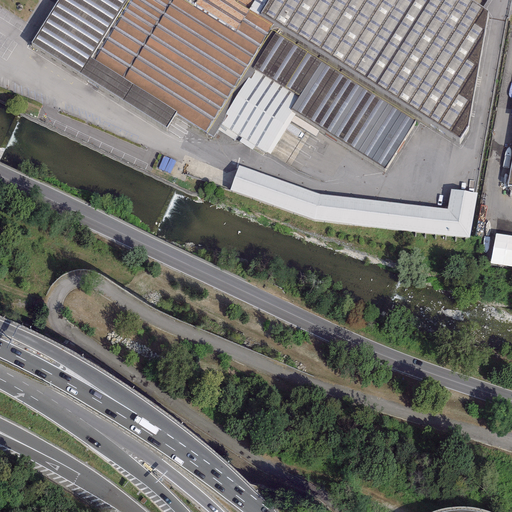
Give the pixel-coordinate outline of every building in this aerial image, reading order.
[(59,0),(31,46),(166,132),(175,115),(213,139),(218,131),(221,127),(237,137),(267,154),(282,130),(311,147),(320,133),(384,173),(419,118),(460,145),(468,130),(487,17),(460,1),(460,0),(59,0)] [(235,141),(237,137),(221,127),(218,131),(235,141)] [(192,177),(195,168),(196,165),(191,163),(190,165),(186,175),(192,177)] [(199,179),(203,167),(198,165),(196,168),(193,177),(199,179)] [(239,170),(268,180),(237,169),(216,177),(217,177),(236,170),(239,170)] [(320,198),(268,180),(239,170),(236,170),(217,177),(209,180),(208,184),(232,193),(314,222),(468,240),(475,197),(451,193),(448,213),(320,198)]
